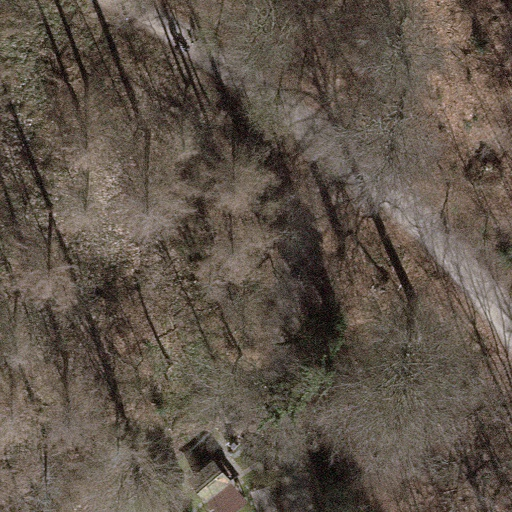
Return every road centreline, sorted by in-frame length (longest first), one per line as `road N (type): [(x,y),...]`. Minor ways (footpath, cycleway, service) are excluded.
road 1 (track): [(123,0),(347,149),(414,206),(511,322)]
road 2 (track): [(295,511),(285,349),(321,197),(347,149)]
